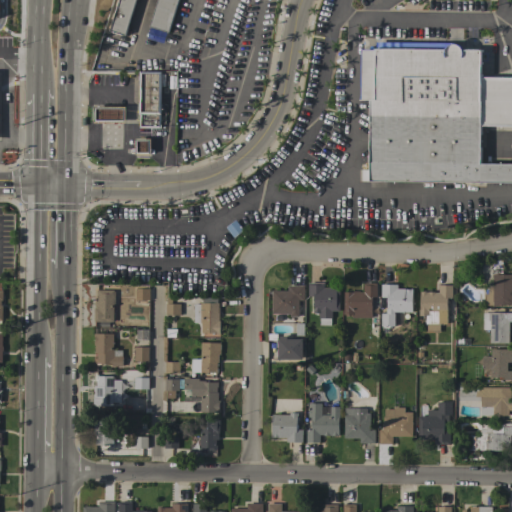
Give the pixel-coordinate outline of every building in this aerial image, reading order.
[(119,0),(136,0),(125,35),(110,31),(119,0)] [(178,0),(168,32),(149,26),(157,0),(178,0)] [(511,182),(363,181),(363,170),(369,170),(370,100),(361,100),(361,50),(376,50),(376,48),(481,49),(480,77),(511,77),(511,126),(480,126),(480,163),(511,163),(511,182)] [(139,71),(161,72),(161,74),(164,74),(164,86),(161,86),(161,114),(160,114),(160,128),(139,128),(139,71)] [(126,107),(125,122),(94,122),(94,107),(126,107)] [(151,139),(151,154),(135,155),(135,139),(151,139)] [(493,274),(511,274),(511,305),(499,305),(499,306),(493,306),(485,305),(485,289),(492,289),(493,274)] [(339,311),(332,311),(332,318),(331,318),(330,325),(319,325),(319,318),(319,313),(313,313),(313,308),(314,308),(314,301),(312,301),(312,296),(308,296),(308,283),(324,283),(324,288),(340,288),(339,311)] [(344,292),(350,292),(350,291),(359,291),(359,292),(363,292),(363,283),(365,283),(375,283),(375,284),(377,284),(377,297),(372,297),(371,318),(352,318),(352,314),(344,314),(344,292)] [(381,314),(382,314),(382,311),(386,311),(386,309),(387,309),(387,297),(381,297),(381,284),(397,284),(397,288),(412,288),(412,312),(394,312),(394,326),(381,326),(381,314)] [(272,314),(272,290),(288,290),(288,285),(304,286),(304,300),(299,300),(298,317),(290,317),(290,314),(272,314)] [(452,298),(447,298),(447,324),(439,324),(439,332),(427,332),(427,324),(426,324),(426,315),(419,315),(419,311),(420,291),(435,292),(438,293),(438,285),(452,285),(452,298)] [(135,288),(149,288),(149,300),(135,300),(135,288)] [(113,322),(94,321),(94,308),(95,308),(95,301),(97,301),(97,295),(96,295),(96,291),(98,291),(98,290),(113,290),(113,291),(115,291),(115,305),(113,305),(113,322)] [(180,315),(165,315),(165,303),(167,303),(167,297),(172,297),(171,304),(180,304),(180,315)] [(219,320),(220,320),(220,334),(215,334),(215,333),(201,333),(201,323),(193,323),(194,304),(200,304),(200,303),(202,303),(202,298),(218,298),(218,303),(219,303),(219,320)] [(509,343),(489,343),(489,330),(482,330),(482,313),(488,313),(488,312),(511,312),(511,321),(509,321),(509,343)] [(136,340),(136,329),(148,329),(148,340),(136,340)] [(113,350),(114,350),(122,350),(122,356),(123,356),(122,366),(111,366),(111,364),(101,363),(101,365),(96,365),(96,363),(95,363),(95,359),(96,359),(97,353),(95,353),(95,345),(93,345),(93,341),(94,341),(94,337),(93,337),(94,333),(113,334),(113,350)] [(278,359),(278,339),(279,339),(279,336),(287,336),(287,339),(303,339),(303,359),(278,359)] [(220,342),(220,355),(218,355),(218,363),(217,363),(217,374),(216,374),(216,373),(191,372),(191,359),(201,359),(201,342),(220,342)] [(148,347),(148,361),(134,361),(134,347),(148,347)] [(511,349),(511,362),(508,362),(508,371),(511,371),(511,379),(503,379),(503,377),(490,377),(490,369),(482,369),(482,356),(490,356),(490,349),(511,349)] [(165,361),(179,362),(179,374),(165,373),(165,361)] [(121,401),(112,401),(112,406),(93,406),(93,394),(94,394),(94,386),(96,386),(96,381),(96,376),(113,376),(112,380),(121,380),(121,401)] [(134,389),(134,377),(148,378),(148,389),(134,389)] [(200,412),(200,396),(192,396),(192,389),(183,389),(183,388),(179,388),(179,391),(174,391),(174,394),(168,394),(168,391),(164,391),(164,379),(183,379),(183,378),(199,378),(199,380),(207,380),(207,382),(218,382),(218,387),(217,387),(217,392),(218,392),(218,402),(219,402),(219,412),(200,412)] [(511,410),(508,410),(507,416),(480,415),(480,401),(458,400),(459,387),(511,387),(511,402),(511,410)] [(427,416),(427,409),(437,409),(437,402),(451,402),(451,415),(448,415),(448,422),(444,422),(444,431),(450,431),(450,445),(434,444),(434,440),(418,440),(418,416),(427,416)] [(306,430),(311,430),(311,419),(310,419),(310,417),(308,417),(308,403),(321,403),(321,415),(330,415),(330,406),(340,407),(339,418),(338,436),(324,436),(324,435),(319,435),(319,443),(306,442),(306,430)] [(379,429),(383,429),(383,416),(384,416),(384,409),(393,409),(393,407),(404,407),(404,412),(412,412),(412,437),(392,436),(392,444),(379,444),(379,429)] [(370,413),(370,430),(375,430),(374,443),(359,443),(359,438),(344,438),(344,408),(366,408),(366,413),(370,413)] [(289,415),(289,413),(298,413),(297,418),(296,418),(296,429),(302,429),(302,442),(286,442),(286,438),(277,438),(277,437),(274,437),(274,438),(271,438),(272,414),(289,415)] [(112,432),(123,432),(123,445),(104,445),(104,446),(101,446),(101,445),(95,445),(95,440),(96,440),(96,435),(94,435),(94,415),(112,415),(112,432)] [(200,419),(219,419),(219,432),(218,432),(218,440),(216,440),(216,445),(217,445),(217,450),(216,450),(200,450),(200,419)] [(468,450),(468,436),(479,436),(479,431),(480,431),(480,420),(492,420),(492,424),(503,424),(503,426),(511,426),(511,435),(510,435),(510,451),(468,450)] [(147,436),(147,448),(134,448),(134,436),(147,436)] [(164,437),(178,437),(178,448),(164,448),(164,437)] [(151,511),(118,511),(118,502),(121,502),(121,501),(129,501),(129,502),(132,502),(131,511),(135,511),(135,509),(143,510),(143,511),(151,511)] [(85,507),(85,506),(90,506),(90,507),(98,507),(98,502),(114,502),(114,511),(83,511),(83,507),(85,507)] [(187,503),(187,511),(157,511),(157,507),(171,507),(171,503),(187,503)] [(223,511),(224,511),(203,511),(203,503),(192,504),(191,511),(223,511)] [(230,511),(230,508),(246,508),(246,503),(262,503),(262,511),(230,511)] [(301,511),(300,511),(267,511),(267,503),(281,504),(281,511),(301,511)]
